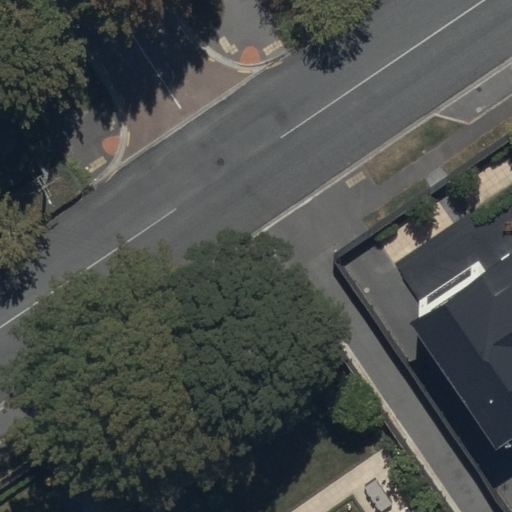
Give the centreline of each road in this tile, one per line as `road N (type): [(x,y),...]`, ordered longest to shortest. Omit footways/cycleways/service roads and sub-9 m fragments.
road 1 (residential): [(227,172),(480,0)]
road 2 (residential): [(0,326),(227,172)]
road 3 (residential): [(227,172),(110,0)]
